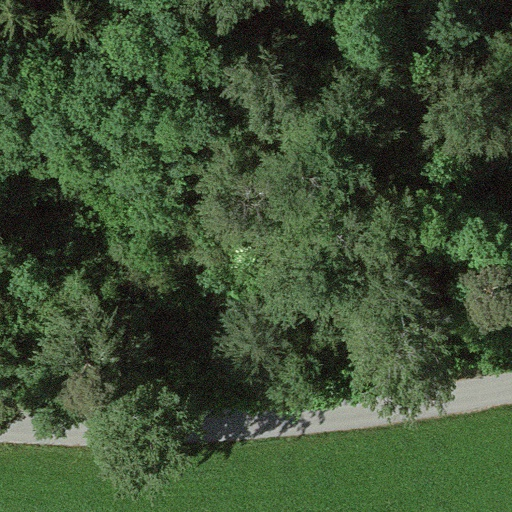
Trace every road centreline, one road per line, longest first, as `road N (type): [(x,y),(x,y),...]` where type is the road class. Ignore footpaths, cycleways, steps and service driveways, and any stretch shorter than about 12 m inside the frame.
road 1 (unclassified): [(0,422),(104,428),(290,419),(511,382)]
road 2 (track): [(393,0),(458,56),(511,135)]
